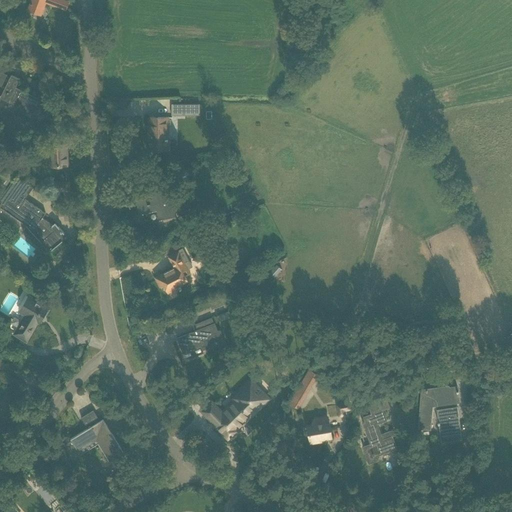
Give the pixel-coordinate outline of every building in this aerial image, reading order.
[(63,0),(32,0),(28,10),(40,15),(45,2),(66,10),(69,2),(63,0)] [(16,109),(32,116),(40,100),(15,88),(20,79),(11,74),(0,97),(8,101),(9,101),(18,105),(16,109)] [(200,104),(171,104),(171,115),(200,114),(200,104)] [(149,149),(168,149),(168,117),(149,118),(149,149)] [(51,145),(45,145),(46,151),(51,151),(52,166),(57,165),(67,165),(67,156),(64,155),(64,144),(54,145),(51,145)] [(42,218),(45,213),(25,199),(24,200),(14,194),(23,181),(17,176),(0,200),(0,205),(4,208),(3,209),(26,225),(24,229),(30,236),(31,238),(31,240),(32,241),(33,242),(34,243),(35,244),(37,245),(38,245),(46,255),(67,237),(58,226),(55,230),(52,227),(53,225),(42,218)] [(55,183),(56,191),(69,191),(68,182),(55,183)] [(157,210),(159,220),(177,216),(170,186),(152,190),(153,196),(136,200),(139,214),(157,210)] [(178,242),(172,245),(175,251),(180,248),(178,242)] [(191,273),(189,268),(193,266),(184,248),(168,256),(174,268),(155,277),(160,287),(164,285),(168,293),(179,287),(180,289),(182,288),(181,287),(188,283),(185,276),(191,273)] [(277,265),(269,273),(274,278),(282,270),(277,265)] [(25,315),(14,334),(18,336),(26,341),(37,322),(39,323),(49,307),(40,302),(29,296),(24,304),(19,311),(23,313),(25,315)] [(222,296),(208,302),(211,307),(218,304),(219,307),(225,304),(222,296)] [(191,333),(177,338),(177,339),(178,338),(185,356),(202,350),(211,346),(215,344),(211,335),(217,332),(212,318),(198,323),(193,325),(196,331),(191,333)] [(422,326),(418,368),(432,369),(435,328),(422,326)] [(266,334),(260,341),(265,346),(271,339),(266,334)] [(298,409),(318,375),(309,369),(289,404),(298,409)] [(232,437),(239,431),(234,426),(242,418),(243,420),(255,409),(256,411),(269,399),(251,380),(232,398),(235,401),(222,413),(211,402),(202,411),(211,421),(213,419),(219,426),(220,425),(225,430),(224,431),(230,437),(229,438),(231,439),(233,438),(232,437)] [(452,403),(459,402),(456,387),(449,388),(448,386),(422,391),(419,428),(429,429),(432,405),(436,405),(438,422),(437,422),(437,424),(438,424),(440,437),(460,434),(457,406),(452,407),(452,403)] [(365,422),(363,423),(364,428),(370,444),(363,447),(365,454),(369,463),(376,460),(379,460),(377,455),(397,448),(393,439),(392,436),(395,435),(393,430),(381,435),(377,425),(387,421),(383,410),(380,400),(368,404),(371,414),(363,417),(365,422)] [(336,404),(339,417),(346,416),(345,411),(351,410),(350,402),(336,404)] [(71,440),(63,445),(72,459),(82,454),(79,449),(97,437),(111,460),(109,461),(114,469),(123,464),(119,457),(124,454),(101,415),(100,416),(104,421),(101,423),(93,410),(81,417),(88,428),(70,439),(71,440)] [(311,422),(312,426),(308,427),(311,442),(320,440),(320,438),(331,436),(327,415),(315,417),(311,422)]
